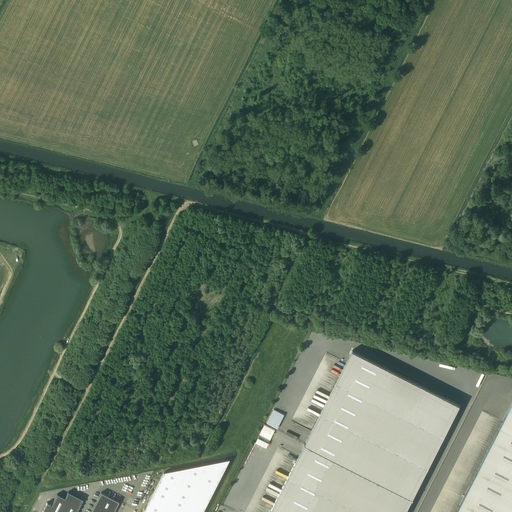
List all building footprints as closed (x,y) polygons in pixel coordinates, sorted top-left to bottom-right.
[(405,511),(460,404),(353,350),(270,511),(405,511)] [(511,511),(511,402),(455,511),(511,511)] [(273,409),(267,423),(278,428),(285,414),(273,409)] [(267,447),(275,429),(264,424),(256,442),(267,447)] [(203,511),(230,459),(164,472),(144,511),(141,511),(140,511),(203,511)] [(76,511),(83,499),(68,492),(65,498),(57,494),(51,505),(50,504),(47,502),(41,511),(76,511)] [(113,511),(119,501),(101,492),(90,511),(113,511)]
